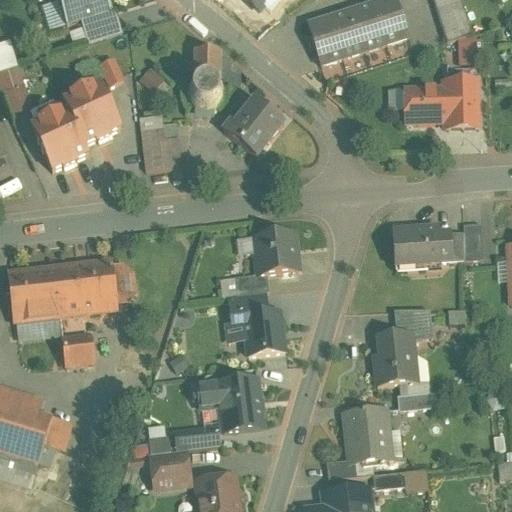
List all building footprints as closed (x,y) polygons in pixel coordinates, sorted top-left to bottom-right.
[(106,0),(57,0),(67,31),(69,31),(69,30),(82,26),(110,17),(110,18),(112,17),(106,0)] [(241,0),(243,2),(242,3),(260,18),(275,0),(241,0)] [(458,0),(432,0),(448,48),(471,40),(458,0)] [(396,3),(374,10),(387,50),(410,43),(396,3)] [(374,10),(354,16),(367,57),(387,50),(374,10)] [(110,17),(82,26),(89,49),(123,38),(116,16),(112,17),(110,18),(110,17)] [(354,16),(331,24),(344,64),(367,57),(354,16)] [(331,24),(309,31),(321,71),(344,64),(331,24)] [(221,57),(196,56),(195,83),(190,89),(188,95),(188,102),(192,113),(199,117),(210,118),(215,118),(220,114),(224,110),(227,103),(227,95),(223,88),(220,84),(221,57)] [(115,66),(100,72),(110,94),(125,87),(115,66)] [(20,72),(9,75),(15,96),(26,93),(20,72)] [(152,72),(141,87),(156,98),(167,83),(152,72)] [(101,90),(64,107),(68,116),(85,152),(98,146),(98,148),(112,142),(111,140),(122,135),(101,90)] [(447,95),(410,96),(411,107),(403,116),(403,124),(407,128),(407,129),(422,128),(422,130),(423,130),(433,130),(433,129),(433,128),(447,128),(447,95)] [(256,106),(236,130),(232,127),(225,137),(228,140),(228,141),(257,163),(284,129),(256,106)] [(61,119),(55,107),(34,116),(40,129),(61,119)] [(462,108),(448,109),(448,128),(447,128),(447,135),(463,135),(462,108)] [(40,129),(32,133),(53,178),(63,173),(64,175),(78,169),(77,167),(89,161),(85,152),(68,116),(61,119),(40,129)] [(164,134),(142,136),(147,177),(182,173),(179,144),(165,146),(164,134)] [(482,230),(464,231),(464,239),(464,267),(484,265),(482,230)] [(439,233),(394,236),(396,272),(441,269),(441,268),(453,268),(451,240),(439,241),(439,233)] [(295,239),(255,243),(259,281),(259,282),(268,281),(299,277),(295,239)] [(464,239),(451,240),(453,268),(464,267),(464,239)] [(112,267),(9,279),(15,328),(61,323),(62,323),(64,345),(90,342),(89,320),(118,316),(112,267)] [(259,281),(236,284),(239,303),(270,299),(268,281),(259,282),(259,281)] [(246,366),(284,362),(279,315),(241,319),(242,326),(227,327),(230,351),(245,350),(246,366)] [(431,316),(395,316),(397,341),(413,340),(413,346),(434,344),(431,316)] [(90,342),(64,345),(62,323),(61,323),(66,373),(96,369),(92,342),(90,342)] [(397,341),(379,343),(379,345),(380,345),(381,362),(375,363),(378,392),(417,388),(413,346),(413,340),(397,341)] [(157,355),(130,346),(122,370),(149,379),(157,355)] [(258,386),(199,394),(201,415),(223,412),(226,438),(224,438),(224,439),(264,434),(258,386)] [(431,399),(398,402),(399,417),(432,414),(431,399)] [(75,429),(0,407),(0,456),(43,469),(62,474),(75,429)] [(367,417),(345,420),(350,466),(350,471),(356,470),(387,466),(384,438),(389,437),(387,417),(367,419),(367,417)] [(218,433),(175,438),(177,458),(187,457),(221,453),(218,433)] [(43,469),(0,456),(0,484),(35,495),(43,469)] [(177,458),(151,461),(156,499),(194,494),(194,485),(187,457),(177,458)] [(350,466),(327,469),(329,486),(357,483),(356,470),(350,471),(350,466)] [(405,478),(373,481),(375,497),(407,493),(405,478)] [(194,494),(196,511),(240,511),(236,480),(194,485),(194,494)] [(364,511),(362,495),(323,499),(324,511),(364,511)]
